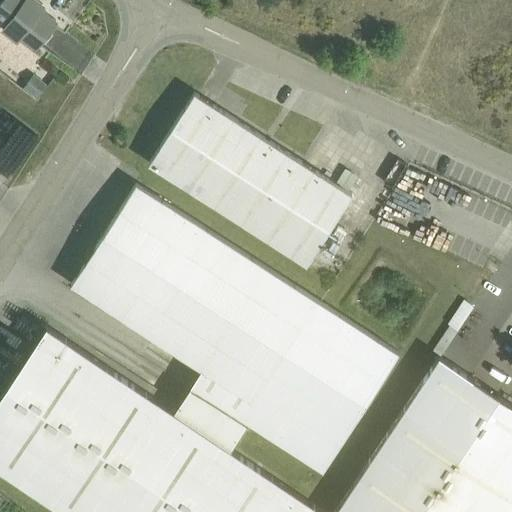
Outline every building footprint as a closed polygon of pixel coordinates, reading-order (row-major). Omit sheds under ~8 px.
[(36,45),(54,21),(57,18),(41,6),(44,3),(39,0),(1,0),(0,2),(0,17),(6,22),(4,25),(18,37),(21,33),(36,45)] [(46,83),(35,74),(26,86),(38,95),(46,83)] [(149,161),(307,263),(353,192),(195,91),(149,161)] [(511,511),(511,402),(440,354),(334,511),(326,511),(231,448),(249,420),(323,468),(399,350),(137,181),(71,282),(201,366),(173,410),(47,326),(0,395),(0,466),(68,511),(511,511)] [(458,327),(473,302),(464,297),(450,322),(458,327)]
